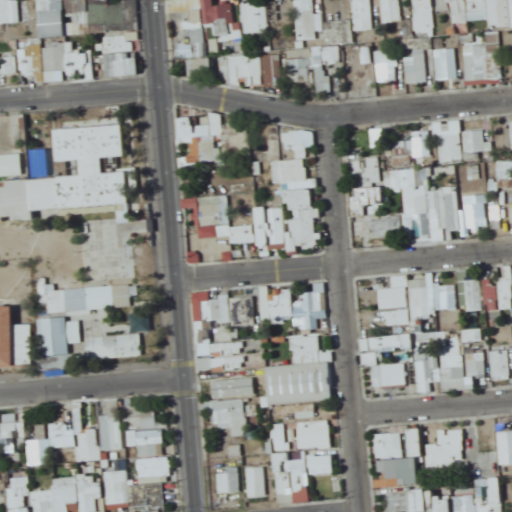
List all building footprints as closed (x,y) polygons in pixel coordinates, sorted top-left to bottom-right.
[(19,0),(0,0),(0,21),(20,21),(19,0)] [(172,30),(209,29),(210,40),(241,39),(239,0),(222,0),(171,1),(172,30)] [(402,0),(384,0),(384,22),(403,22),(402,0)] [(434,0),(429,0),(416,0),(417,32),(435,32),(434,0)] [(468,0),(453,0),(453,23),(469,23),(468,0)] [(511,0),(506,0),(489,1),(491,44),(467,45),(468,81),(503,79),(501,28),(511,27),(511,0)] [(270,32),(268,2),(244,4),(247,34),(270,32)] [(372,11),(360,11),(361,29),(372,28),(372,11)] [(195,57),(195,44),(181,44),(181,57),(195,57)] [(68,45),(52,45),(52,70),(69,70),(68,45)] [(459,81),(459,48),(437,48),(437,81),(459,81)] [(401,83),(401,50),(379,50),(379,83),(401,83)] [(430,81),(427,54),(410,55),(413,83),(430,81)] [(212,57),(190,62),(192,73),(215,69),(212,57)] [(319,92),(330,92),(330,67),(319,67),(319,92)] [(181,142),(195,142),(195,118),(181,118),(181,142)] [(463,122),(440,123),(442,163),(465,162),(463,122)] [(58,159),(94,159),(94,128),(58,128),(58,159)] [(434,157),(431,130),(415,132),(416,141),(386,144),(389,169),(416,166),(415,159),(434,157)] [(494,149),(494,143),(485,143),(485,131),(467,131),(467,162),(486,162),(486,149),(494,149)] [(284,183),(309,181),(306,132),(289,133),(290,150),(299,149),(300,159),(282,160),(284,183)] [(203,164),(224,164),(223,139),(202,139),(203,164)] [(381,167),(379,157),(368,159),(369,169),(381,167)] [(25,215),(25,206),(30,206),(30,182),(4,182),(4,215),(25,215)] [(428,212),(428,186),(411,186),(411,191),(408,191),(408,213),(417,213),(417,212),(428,212)] [(388,188),(356,188),(356,203),(388,203),(388,188)] [(224,222),(223,214),(231,212),(230,203),(228,203),(227,198),(202,202),(206,225),(224,222)] [(260,244),(286,244),(286,207),(260,207),(260,244)] [(372,217),(372,237),(404,237),(404,217),(372,217)] [(0,224),(0,231),(11,232),(11,224),(0,224)] [(256,242),(256,227),(234,227),(234,230),(245,230),(245,242),(256,242)] [(511,308),(511,265),(503,266),(503,277),(485,278),(485,279),(468,280),(470,311),(487,310),(511,308)] [(382,308),(412,306),(413,318),(432,316),(430,280),(395,282),(396,288),(381,290),(382,308)] [(51,312),(134,308),(132,285),(50,289),(51,312)] [(460,310),(460,285),(437,285),(437,310),(460,310)] [(42,318),(43,355),(73,354),(72,344),(83,343),(82,321),(69,321),(69,318),(42,318)] [(212,326),(213,341),(235,340),(235,325),(212,326)] [(420,383),(442,382),(439,333),(417,334),(420,383)] [(144,335),(92,336),(92,358),(144,356),(144,335)] [(322,352),(322,335),(294,335),(294,352),(322,352)] [(494,380),(511,380),(511,350),(494,350),(494,380)] [(376,386),(412,386),(412,364),(376,364),(376,386)] [(216,398),(258,396),(257,378),(215,380),(216,398)] [(280,405),(280,420),(317,420),(317,405),(280,405)] [(125,414),(105,414),(105,450),(125,450),(125,414)] [(3,453),(27,453),(27,420),(3,420),(3,453)] [(302,449),(332,449),(332,422),(302,422),(302,449)] [(39,425),(39,439),(30,440),(30,465),(54,464),(54,451),(78,450),(77,423),(39,425)] [(134,445),(142,445),(142,448),(166,445),(164,430),(132,433),(134,445)]
